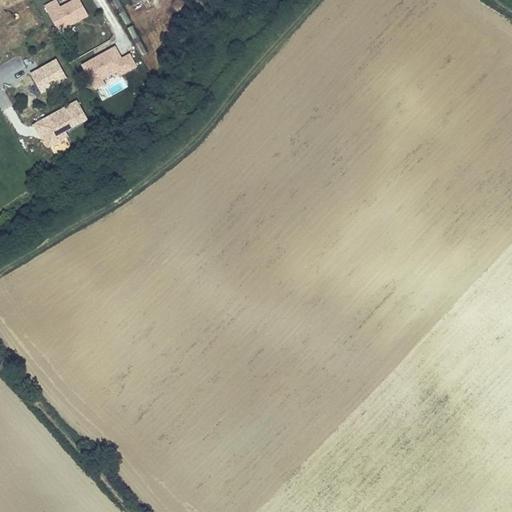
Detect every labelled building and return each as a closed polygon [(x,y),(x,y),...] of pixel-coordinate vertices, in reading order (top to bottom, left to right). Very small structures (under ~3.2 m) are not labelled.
[(90,15),(80,0),(69,0),(61,5),(55,0),(51,0),(43,4),(59,31),(90,15)] [(133,25),(128,27),(141,54),(145,52),(133,25)] [(88,39),(72,48),(76,55),(92,46),(88,39)] [(96,60),(102,71),(109,67),(103,56),(96,60)] [(55,57),(31,70),(44,93),(68,79),(55,57)] [(34,76),(23,79),(29,101),(40,98),(34,76)]
